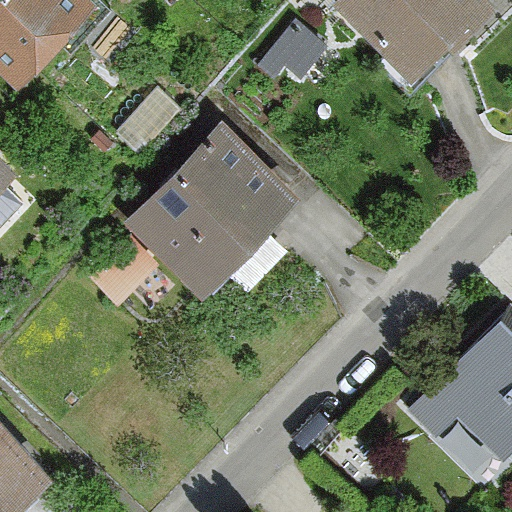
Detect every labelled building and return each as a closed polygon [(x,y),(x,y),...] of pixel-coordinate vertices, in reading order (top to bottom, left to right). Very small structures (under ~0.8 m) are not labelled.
[(108,13),(93,0),(0,0),(0,77),(26,102),(108,13)] [(351,0),(344,7),(428,92),(504,18),(485,0),(351,0)] [(300,25),(265,68),(280,81),(291,68),(306,80),(331,50),(300,25)] [(229,130),(135,230),(214,304),(308,204),(229,130)] [(0,204),(22,183),(0,161),(0,204)] [(511,327),(508,323),(415,412),(443,442),(465,421),(510,468),(511,465),(511,327)] [(0,511),(39,511),(63,490),(0,422),(0,511)]
